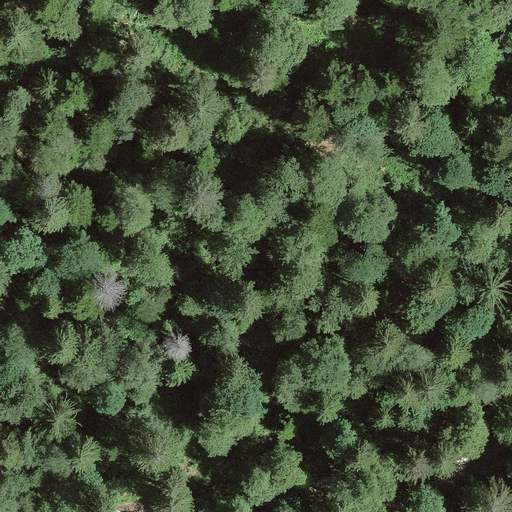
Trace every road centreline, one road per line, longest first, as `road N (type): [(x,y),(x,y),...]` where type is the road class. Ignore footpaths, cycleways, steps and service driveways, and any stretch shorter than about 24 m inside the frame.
road 1 (track): [(511,49),(112,29),(0,10)]
road 2 (track): [(385,511),(383,490),(256,482),(106,511)]
road 3 (track): [(511,448),(383,490)]
